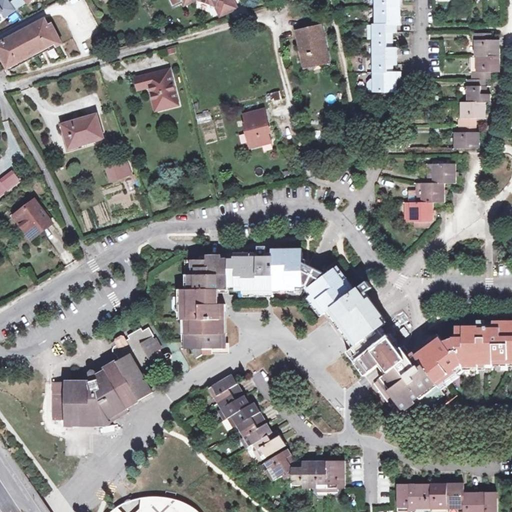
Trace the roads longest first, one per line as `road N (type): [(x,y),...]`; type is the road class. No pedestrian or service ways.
road 1 (residential): [(0,321),(154,230),(300,203),(344,221)]
road 2 (residential): [(423,0),(418,93),(399,108),(389,143),(344,221)]
road 3 (residential): [(412,290),(413,343),(350,396),(353,457)]
road 4 (residential): [(353,457),(497,469)]
